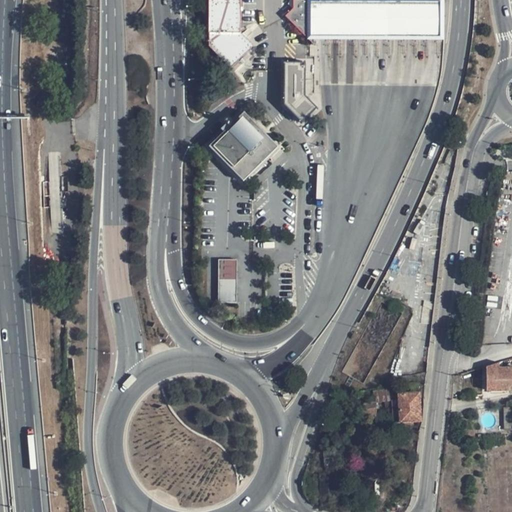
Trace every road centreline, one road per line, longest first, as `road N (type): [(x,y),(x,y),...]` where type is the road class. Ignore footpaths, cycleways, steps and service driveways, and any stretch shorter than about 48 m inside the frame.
road 1 (primary): [(108,0),(87,441),(100,511)]
road 2 (primary): [(112,0),(126,390)]
road 3 (motorway): [(29,511),(0,136)]
road 4 (unclassified): [(477,141),(424,511)]
road 5 (motorway): [(334,341),(441,119),(461,0)]
road 6 (motorway): [(314,319),(259,344),(203,324),(179,287),(166,159)]
road 7 (primary): [(206,356),(160,297),(166,159)]
road 8 (motorway): [(400,0),(399,35),(360,175)]
road 9 (motorway): [(305,511),(294,480),(334,341)]
road 10 (motorway): [(345,0),(360,175)]
road 11 (primary): [(166,159),(164,0)]
road 12 (motorway): [(360,175),(351,237),(314,319)]
